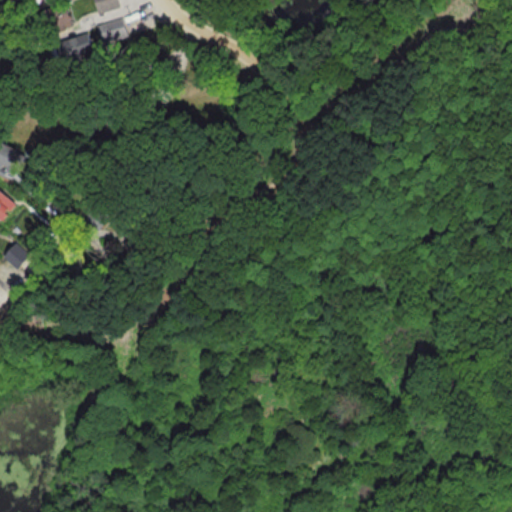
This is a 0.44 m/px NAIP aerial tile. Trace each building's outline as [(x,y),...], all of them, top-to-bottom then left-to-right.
[(92,0),(96,13),(118,7),(116,0),(92,0)] [(126,35),(121,18),(95,25),(100,42),(126,35)] [(56,61),(93,51),(88,33),(51,43),(56,61)] [(23,171),(15,144),(2,147),(0,140),(0,165),(2,165),(5,176),(23,171)] [(0,220),(15,204),(0,190),(0,220)] [(13,269),(27,255),(16,242),(1,256),(13,269)]
